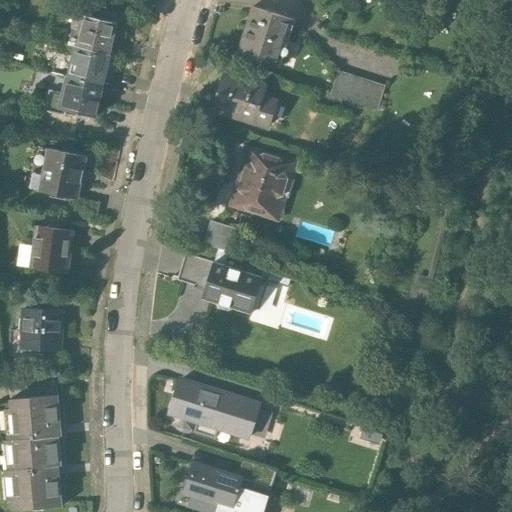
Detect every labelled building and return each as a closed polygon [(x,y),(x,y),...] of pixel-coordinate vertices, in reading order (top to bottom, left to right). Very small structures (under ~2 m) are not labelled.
[(292,20),(248,7),(234,53),(278,66),(292,20)] [(101,10),(99,18),(115,22),(117,14),(101,10)] [(89,15),(81,45),(113,54),(122,24),(115,22),(99,18),(89,15)] [(81,45),(72,79),(104,88),(113,54),(81,45)] [(384,86),(337,71),(329,97),(376,111),(384,86)] [(261,85),(218,72),(207,109),(265,126),(273,100),(258,96),(261,85)] [(96,117),(104,88),(72,79),(68,95),(64,109),(67,110),(96,117)] [(66,115),(67,110),(64,109),(68,95),(52,90),(46,109),(66,115)] [(293,161),(248,148),(232,207),(277,220),(293,161)] [(87,158),(51,150),(42,192),(78,200),(87,158)] [(210,242),(233,242),(234,223),(211,222),(210,242)] [(76,231),(37,226),(31,269),(69,274),(76,231)] [(214,264),(186,256),(179,281),(193,286),(195,281),(208,284),(214,264)] [(262,279),(214,264),(208,284),(204,297),(252,312),(262,279)] [(65,311),(24,308),(22,348),(63,350),(65,311)] [(206,373),(202,387),(211,390),(213,384),(259,398),(261,390),(206,373)] [(202,387),(177,379),(165,415),(215,431),(222,408),(253,417),(259,398),(213,384),(211,390),(202,387)] [(13,400),(57,397),(56,384),(10,381),(13,400)] [(65,437),(62,396),(57,397),(13,400),(14,409),(9,410),(11,441),(65,437)] [(65,437),(11,441),(8,441),(10,470),(62,466),(67,465),(65,437)] [(242,480),(191,463),(181,493),(233,509),(242,480)] [(65,507),(62,466),(10,470),(8,470),(11,503),(16,502),(17,511),(65,507)]
